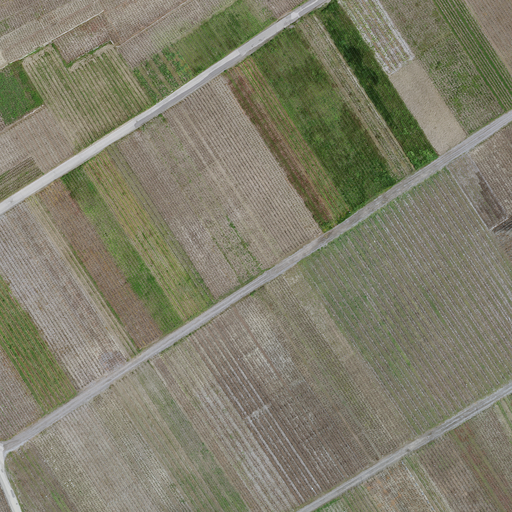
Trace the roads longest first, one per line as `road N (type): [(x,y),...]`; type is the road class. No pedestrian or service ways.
road 1 (unclassified): [(511,115),(0,452)]
road 2 (unclassified): [(0,209),(319,0)]
road 3 (unclassified): [(303,511),(511,386)]
